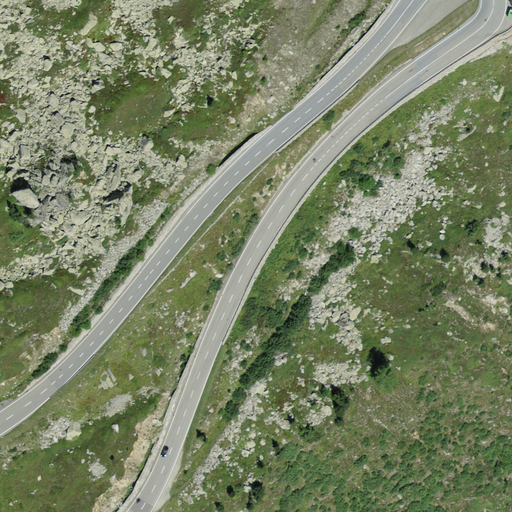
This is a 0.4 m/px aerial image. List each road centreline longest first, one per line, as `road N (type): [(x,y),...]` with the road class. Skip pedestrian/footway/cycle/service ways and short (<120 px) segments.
road 1 (primary): [(139,511),(236,287),(301,179),(388,95),(480,28),(493,0)]
road 2 (primary): [(412,0),(362,61),(214,194),(79,356),(0,423)]
